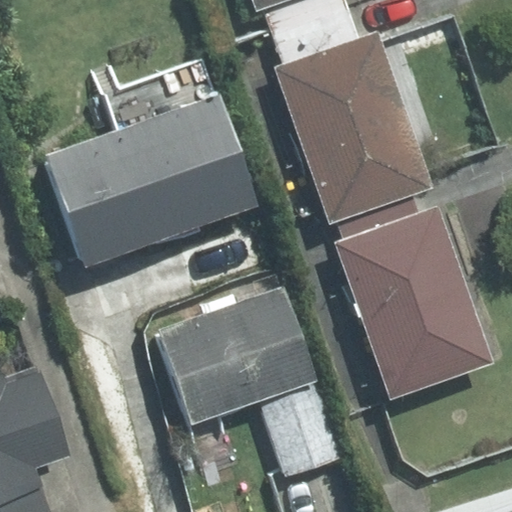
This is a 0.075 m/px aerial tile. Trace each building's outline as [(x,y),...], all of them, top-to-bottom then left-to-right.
[(248,0),(252,10),(281,0),(248,0)] [(372,27),(270,63),(327,224),(430,188),(372,27)] [(215,90),(34,148),(71,263),(252,205),(215,90)] [(430,199),(331,232),(386,396),(486,362),(430,199)] [(313,378),(278,281),(145,329),(181,426),(258,398),(313,379),(313,378)] [(27,361),(0,370),(0,511),(45,511),(29,463),(58,454),(27,361)]
